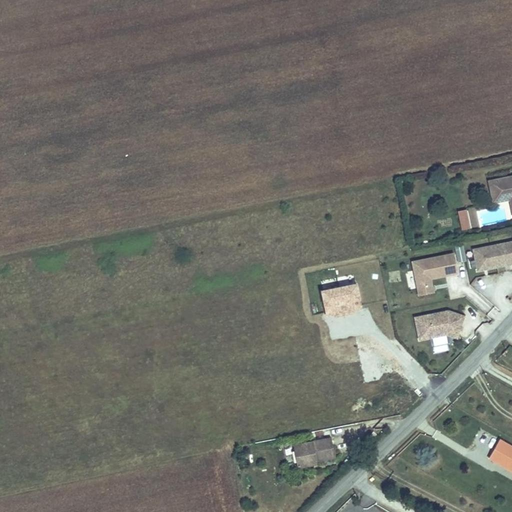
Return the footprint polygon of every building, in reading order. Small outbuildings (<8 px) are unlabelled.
[(510,201),(511,210),(511,177),(496,181),(500,196),(509,195),(510,201)] [(493,205),(510,201),(509,195),(500,196),(496,181),(488,183),(493,205)] [(476,208),(467,209),(470,228),(479,227),(476,208)] [(466,209),(457,211),(460,231),(470,229),(466,209)] [(511,263),(511,242),(468,251),(473,272),(511,263)] [(453,275),(449,256),(407,264),(414,298),(428,295),(425,281),(453,275)] [(387,272),(390,283),(401,281),(398,269),(387,272)] [(324,319),(362,312),(356,283),(318,290),(324,319)] [(452,339),(459,318),(443,313),(410,319),(414,342),(442,336),(452,339)] [(330,434),(292,442),(297,464),(308,462),(307,459),(315,457),(334,453),(330,434)] [(511,465),(511,443),(500,437),(491,455),(511,465)] [(291,446),(285,447),(287,465),(294,465),(291,446)]
